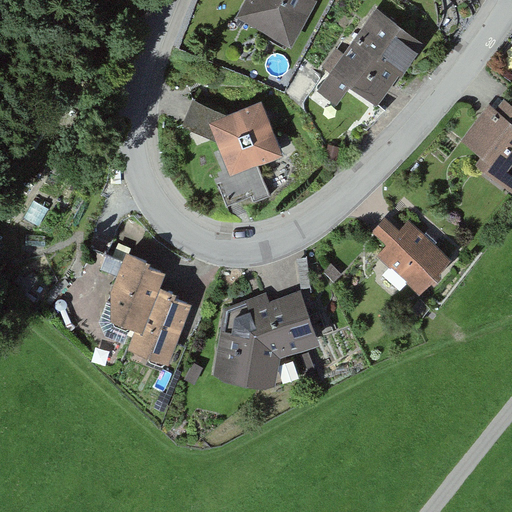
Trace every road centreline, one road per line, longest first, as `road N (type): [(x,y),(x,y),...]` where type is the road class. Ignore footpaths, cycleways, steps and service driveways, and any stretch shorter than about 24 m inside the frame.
road 1 (residential): [(165,0),(134,99),(139,177),(163,216),(194,244),(224,254),(269,251),(339,204),(401,140),(510,0)]
road 2 (track): [(0,304),(188,459),(228,457),(350,384),(511,322)]
road 3 (unclassified): [(511,409),(432,511)]
